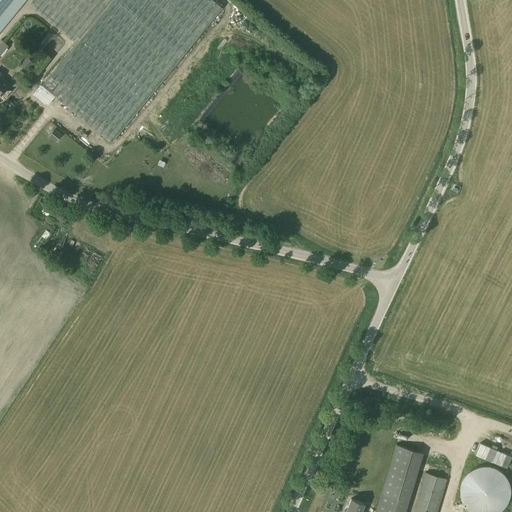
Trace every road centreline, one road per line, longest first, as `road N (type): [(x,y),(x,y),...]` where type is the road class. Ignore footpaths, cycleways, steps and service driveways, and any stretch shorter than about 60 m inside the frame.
road 1 (unclassified): [(393,284),(62,196),(0,159)]
road 2 (unclassified): [(458,0),(470,106),(393,284)]
road 3 (unclassified): [(292,511),(393,284)]
road 4 (track): [(511,430),(352,378)]
